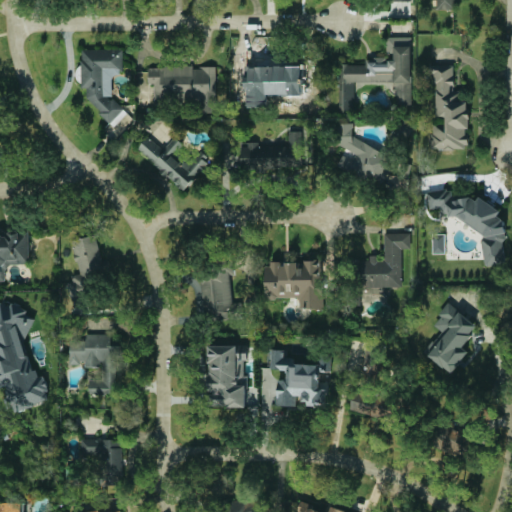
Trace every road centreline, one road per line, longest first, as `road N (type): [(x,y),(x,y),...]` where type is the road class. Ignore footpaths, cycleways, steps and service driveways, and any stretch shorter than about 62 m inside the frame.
road 1 (residential): [(166,511),(155,274),(139,231),(26,90),(9,0)]
road 2 (residential): [(339,20),(10,26)]
road 3 (residential): [(458,511),(357,461),(162,451)]
road 4 (residential): [(325,220),(167,218),(139,231)]
road 5 (residential): [(511,17),(510,151)]
